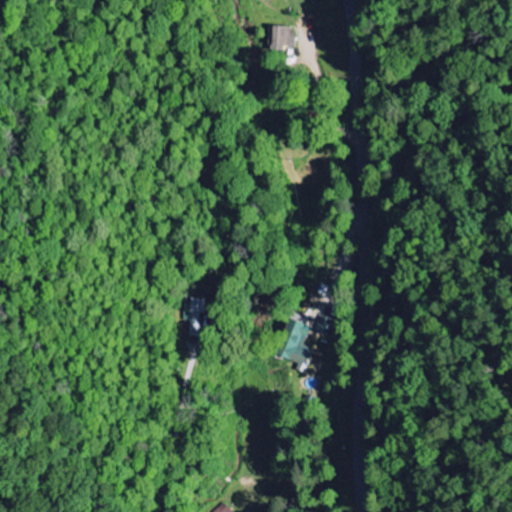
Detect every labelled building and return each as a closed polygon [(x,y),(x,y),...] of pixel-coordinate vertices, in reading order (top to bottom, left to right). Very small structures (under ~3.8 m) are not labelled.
[(296,47),(296,28),(270,27),(270,46),(296,47)] [(202,337),(202,322),(206,322),(206,301),(184,300),(184,320),(191,320),(190,337),(202,337)] [(333,320),(322,316),(317,332),(328,336),(333,320)] [(308,368),(315,350),(304,346),(312,328),(291,320),(282,340),(286,342),(280,357),(308,368)] [(232,511),(225,503),(215,511),(232,511)]
